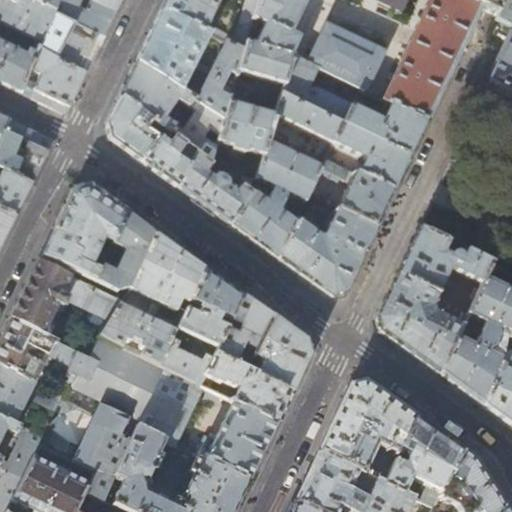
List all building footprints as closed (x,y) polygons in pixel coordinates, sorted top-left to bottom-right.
[(26,0),(0,0),(0,22),(40,42),(51,16),(52,12),(26,0)] [(26,0),(52,12),(57,0),(26,0)] [(57,0),(52,12),(51,16),(103,38),(121,0),(57,0)] [(217,0),(165,0),(160,11),(201,33),(217,0)] [(257,0),(249,28),(255,27),(257,21),(263,24),(253,45),(245,41),(241,53),(236,72),(282,87),(291,60),(289,59),(299,40),(290,35),(306,0),(257,0)] [(454,63),(482,5),(483,3),(476,0),(428,0),(381,102),(389,106),(426,123),(454,63)] [(476,0),(483,3),(482,5),(490,8),(499,12),(505,0),(476,0)] [(511,0),(505,0),(499,12),(498,16),(511,22),(511,34),(502,54),(489,80),(511,91),(511,0)] [(201,33),(160,11),(147,37),(134,63),(180,93),(209,37),(201,33)] [(85,73),(103,38),(51,16),(40,42),(37,51),(84,72),(85,73)] [(326,24),(306,66),(316,72),(362,93),(382,50),(326,24)] [(0,84),(19,94),(24,82),(28,72),(35,55),(30,52),(27,56),(0,42),(0,84)] [(236,72),(241,53),(223,44),(194,102),(221,121),(226,105),(227,100),(218,97),(222,86),(231,88),(236,72)] [(306,66),(291,60),(282,87),(279,97),(340,126),(331,145),(364,160),(357,176),(392,192),(409,158),(426,123),(389,106),(381,123),(313,90),(306,93),(316,72),(306,66)] [(117,99),(148,123),(154,128),(160,132),(165,136),(190,155),(207,168),(207,166),(214,144),(221,121),(194,102),(191,101),(183,95),(180,93),(134,63),(126,81),(117,99)] [(38,77),(28,72),(24,82),(35,87),(38,77)] [(187,90),(183,95),(191,101),(194,95),(187,90)] [(273,118),(331,145),(340,126),(279,97),(273,118)] [(148,123),(117,99),(104,126),(107,140),(138,162),(154,140),(141,131),(148,123)] [(226,105),(221,121),(214,144),(229,148),(228,150),(230,150),(229,152),(242,155),(243,154),(245,154),(245,153),(253,155),(248,167),(257,170),(272,119),(226,105)] [(0,117),(0,116),(0,141),(8,121),(0,117)] [(8,121),(0,141),(0,170),(30,185),(51,141),(8,121)] [(164,147),(154,140),(138,162),(175,189),(190,155),(165,136),(162,139),(167,144),(164,147)] [(320,169),(265,145),(257,170),(254,180),(253,181),(271,189),(263,204),(249,195),(228,226),(276,261),(293,224),(277,214),(284,200),(284,194),(303,203),(304,202),(307,196),(317,175),(320,169)] [(207,168),(190,155),(175,189),(228,226),(249,195),(253,181),(254,180),(241,177),(241,189),(230,182),(229,184),(230,185),(226,187),(226,185),(224,182),(219,178),(217,177),(216,177),(213,178),(212,178),(213,169),(207,166),(207,168)] [(320,169),(317,175),(336,183),(338,180),(347,184),(335,210),(375,229),(383,211),(392,192),(357,176),(324,160),(320,169)] [(0,211),(13,218),(30,185),(0,170),(0,211)] [(112,243),(125,214),(86,186),(72,190),(39,255),(93,281),(98,271),(88,266),(91,259),(93,260),(95,257),(99,257),(101,251),(99,244),(101,238),(112,243)] [(307,196),(304,202),(311,205),(314,200),(307,196)] [(375,229),(335,210),(332,208),(324,223),(328,225),(323,237),(318,239),(295,222),(293,224),(276,261),(330,299),(343,296),(359,262),(375,229)] [(0,211),(0,245),(13,218),(0,211)] [(153,234),(125,214),(112,243),(111,245),(123,251),(112,273),(100,267),(98,271),(93,281),(123,296),(153,234)] [(479,285),(482,280),(489,265),(464,253),(461,259),(460,258),(458,257),(456,256),(454,256),(452,256),(451,257),(449,258),(441,255),(446,244),(418,230),(394,278),(374,320),(378,333),(437,376),(469,307),(464,305),(454,325),(431,315),(428,309),(446,270),(479,285)] [(204,270),(153,234),(123,296),(118,305),(108,322),(98,338),(118,348),(122,343),(125,344),(126,344),(128,343),(129,342),(137,345),(136,347),(136,348),(136,350),(137,350),(140,352),(138,358),(157,367),(170,341),(173,334),(140,318),(148,300),(182,316),(184,311),(188,303),(204,270)] [(88,313),(108,322),(118,305),(36,263),(11,313),(42,329),(39,336),(85,360),(94,344),(47,321),(58,298),(83,310),(80,317),(85,319),(88,313)] [(241,297),(204,270),(188,303),(197,307),(193,315),(184,311),(182,316),(175,330),(216,349),(225,331),(215,326),(219,318),(229,322),(241,297)] [(510,338),(511,333),(511,293),(482,280),(479,285),(469,307),(437,376),(457,390),(481,407),(500,362),(483,354),(491,350),(496,339),(495,331),(510,338)] [(271,318),(241,297),(229,322),(240,327),(235,336),(225,331),(216,349),(214,354),(212,357),(245,370),(271,318)] [(304,342),(271,318),(245,370),(293,388),(301,372),(308,356),(304,342)] [(78,372),(85,360),(39,336),(7,321),(0,334),(0,367),(31,383),(45,355),(78,372)] [(511,333),(510,338),(500,362),(481,407),(495,418),(511,432),(511,372),(508,371),(511,363),(511,333)] [(98,338),(94,344),(85,360),(78,372),(67,390),(62,398),(48,391),(31,383),(0,367),(0,418),(13,424),(25,399),(58,415),(74,411),(91,419),(71,462),(94,473),(88,485),(84,494),(100,501),(109,484),(112,477),(134,428),(162,369),(157,367),(138,358),(118,348),(98,338)] [(212,357),(214,354),(206,351),(200,363),(174,351),(177,344),(170,341),(157,367),(162,369),(198,387),(212,357)] [(245,370),(212,357),(198,387),(199,388),(205,391),(210,381),(218,384),(219,383),(236,390),(230,403),(232,403),(275,425),(284,407),(293,388),(245,370)] [(199,388),(198,387),(162,369),(134,428),(163,442),(171,445),(199,388)] [(52,382),(48,391),(62,398),(67,390),(52,382)] [(399,450),(414,420),(363,384),(348,387),(332,422),(317,453),(356,472),(363,475),(378,445),(397,453),(399,450)] [(261,454),(275,425),(232,403),(215,437),(209,434),(207,439),(205,437),(195,457),(198,459),(248,483),(261,454)] [(32,459),(38,446),(42,439),(13,424),(0,418),(0,469),(21,480),(32,459)] [(460,452),(414,420),(399,450),(409,454),(403,466),(393,461),(382,484),(406,496),(408,491),(405,489),(410,480),(425,487),(418,501),(432,508),(460,452)] [(163,442),(134,428),(112,477),(119,481),(120,483),(117,488),(109,484),(100,501),(122,511),(233,511),(248,483),(198,459),(191,472),(186,470),(184,476),(188,478),(182,491),(183,498),(178,508),(146,494),(148,490),(145,480),(149,470),(153,471),(159,458),(156,456),(163,442)] [(471,461),(460,452),(432,508),(430,511),(447,511),(450,507),(454,511),(500,511),(501,510),(478,473),(471,461)] [(348,490),(356,472),(317,453),(305,478),(293,503),(312,511),(337,511),(339,509),(344,511),(406,511),(413,499),(406,496),(382,484),(374,480),(365,498),(348,490)] [(88,485),(32,459),(21,480),(9,504),(26,511),(74,511),(84,494),(88,485)] [(5,511),(9,504),(21,480),(0,469),(0,511),(5,511)] [(122,511),(100,501),(84,494),(74,511),(122,511)] [(312,511),(293,503),(288,511),(312,511)]
